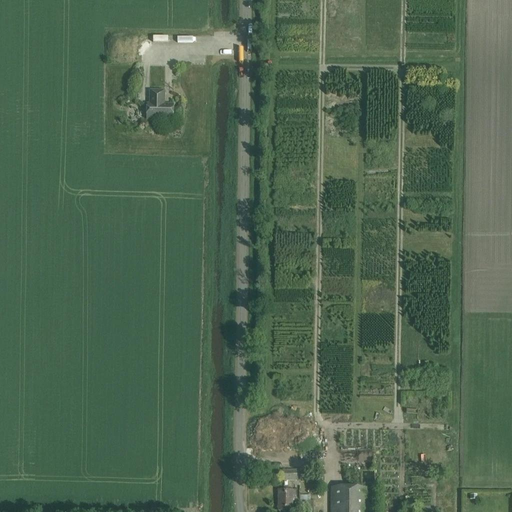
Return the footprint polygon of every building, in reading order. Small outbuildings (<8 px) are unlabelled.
[(154,35),(154,43),(172,43),(173,36),(154,35)] [(164,92),(150,92),(150,104),(148,104),(147,120),(173,120),(173,105),(164,105),(163,104),(163,101),(164,101),(164,92)] [(365,462),(375,462),(374,452),(364,453),(365,462)] [(298,471),(283,471),(283,481),(297,481),(298,471)] [(365,511),(366,488),(331,488),(330,511),(365,511)] [(295,499),(295,491),(279,491),(279,511),(292,511),(292,499),(295,499)] [(311,502),(311,495),(300,496),(300,502),(305,502),(305,508),(307,508),(307,511),(315,511),(315,502),(311,502)]
